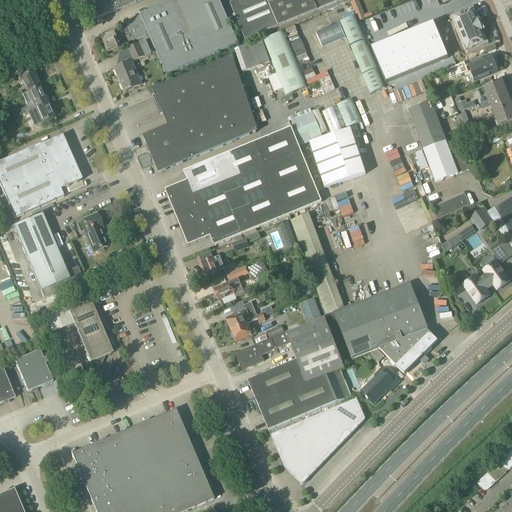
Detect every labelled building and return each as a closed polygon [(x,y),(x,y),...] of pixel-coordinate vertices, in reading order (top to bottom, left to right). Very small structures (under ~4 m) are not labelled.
[(84,0),(94,21),(142,0),(84,0)] [(141,17),(126,23),(128,26),(123,29),(125,35),(131,33),(134,41),(148,34),(166,76),(238,45),(218,0),(176,0),(144,14),(141,15),(140,15),(141,17)] [(242,0),(230,5),(246,42),(278,28),(279,32),(355,0),(242,0)] [(357,0),(350,3),(358,23),(372,17),(371,13),(364,15),(358,0),(357,0)] [(470,12),(453,19),(460,35),(479,27),(477,22),(475,23),(470,12)] [(340,24),(350,46),(365,40),(355,17),(340,24)] [(433,23),(423,27),(438,63),(448,59),(433,23)] [(345,39),(339,24),(316,34),(322,48),(345,39)] [(440,27),(439,28),(445,42),(450,40),(444,26),(440,27)] [(423,27),(413,32),(427,67),(438,63),(423,27)] [(479,27),(460,35),(467,51),(483,44),(479,34),(481,33),(479,27)] [(274,94),(284,89),(287,96),(307,88),(283,32),(263,41),(278,75),(268,79),(274,94)] [(413,32),(402,36),(417,72),(427,67),(413,32)] [(114,40),(117,39),(114,33),(105,37),(106,39),(102,40),(107,53),(118,49),(114,40)] [(402,36),(392,40),(406,76),(417,72),(402,36)] [(392,40),(381,45),(396,80),(406,76),(392,40)] [(445,42),(451,57),(456,55),(450,40),(445,42)] [(133,61),(150,54),(145,41),(128,48),(133,61)] [(270,64),(262,41),(234,51),(242,73),(270,64)] [(350,48),(362,75),(377,69),(365,41),(350,48)] [(381,45),(371,49),(385,84),(396,80),(381,45)] [(167,127),(142,137),(158,173),(257,132),(232,57),(152,90),(154,96),(152,96),(152,97),(153,97),(160,116),(161,117),(162,116),(167,127)] [(491,57),(468,66),(474,81),(497,72),(491,57)] [(114,68),(124,93),(141,86),(131,62),(114,68)] [(362,77),(370,95),(384,89),(377,70),(362,77)] [(27,93),(40,87),(32,72),(20,77),(27,93)] [(511,109),(501,82),(478,91),(482,102),(483,104),(489,102),(499,127),(511,121),(511,109)] [(40,87),(27,93),(22,96),(27,106),(32,103),(34,109),(47,103),(40,87)] [(454,100),(459,112),(464,110),(459,98),(454,100)] [(352,100),(337,106),(346,129),(361,123),(352,100)] [(47,103),(34,109),(41,124),(54,119),(47,103)] [(431,103),(409,111),(435,183),(468,171),(461,150),(454,153),(451,145),(447,147),(431,103)] [(439,103),(433,105),(436,111),(442,109),(439,103)] [(318,111),(313,113),(321,135),(327,132),(318,111)] [(289,122),(291,129),(183,172),(187,182),(164,191),(187,246),(209,237),(213,246),(321,203),(299,147),(322,138),(312,113),(289,122)] [(469,139),(474,137),(473,134),(471,129),(465,113),(461,115),(460,116),(469,139)] [(351,129),(355,140),(361,138),(357,127),(351,129)] [(310,144),(324,189),(365,175),(351,131),(310,144)] [(39,145),(0,162),(0,187),(14,219),(63,198),(60,191),(81,181),(62,137),(40,146),(39,145)] [(478,149),(471,146),(467,154),(474,157),(478,149)] [(438,221),(470,206),(464,195),(433,209),(438,221)] [(511,198),(495,208),(494,209),(501,220),(495,224),(508,246),(509,247),(510,246),(511,249),(511,198)] [(438,220),(433,210),(427,213),(432,223),(438,220)] [(480,231),(491,223),(482,210),(471,218),(480,231)] [(41,215),(13,227),(41,292),(69,280),(42,215),(41,214),(41,215)] [(97,214),(83,220),(84,222),(77,225),(80,233),(84,231),(93,253),(107,247),(100,230),(103,229),(101,224),(102,224),(100,218),(99,219),(97,214)] [(279,226),(288,250),(297,247),(288,222),(279,226)] [(246,238),(248,243),(259,239),(257,234),(246,238)] [(235,253),(249,249),(246,240),(232,245),(235,253)] [(447,253),(454,248),(451,243),(443,248),(447,253)] [(492,253),(501,265),(508,260),(499,248),(492,253)] [(210,252),(199,257),(202,264),(201,265),(206,279),(220,273),(220,272),(225,270),(223,264),(225,263),(223,257),(220,258),(215,260),(215,259),(214,259),(210,252)] [(490,289),(494,286),(497,291),(510,282),(508,280),(497,264),(496,262),(483,271),(486,275),(482,278),(490,289)] [(247,269),(252,280),(265,275),(260,264),(247,269)] [(482,278),(478,281),(476,277),(463,286),(477,305),(482,302),(489,296),(486,291),(490,289),(482,278)] [(308,297),(314,294),(311,286),(312,286),(309,278),(299,281),(302,289),(304,289),(308,297)] [(448,284),(457,296),(464,291),(455,279),(448,284)] [(243,294),(240,286),(240,285),(238,280),(213,289),(218,302),(233,296),(234,298),(243,294)] [(335,314),(324,318),(325,320),(342,364),(353,360),(353,361),(369,355),(378,351),(379,351),(385,356),(404,376),(419,361),(423,365),(428,360),(424,356),(437,342),(430,335),(410,284),(335,314)] [(317,292),(322,306),(340,299),(335,285),(317,292)] [(110,355),(88,302),(69,311),(91,363),(110,355)] [(233,315),(225,319),(226,320),(230,331),(246,325),(257,321),(263,318),(262,315),(256,317),(255,314),(250,304),(244,307),(242,303),(230,308),(233,315)] [(72,318),(71,316),(69,311),(68,308),(45,317),(50,329),(52,334),(73,325),(75,324),(72,318)] [(236,355),(235,355),(242,372),(253,367),(264,362),(261,356),(263,355),(290,344),(291,345),(297,362),(248,383),(269,433),(352,398),(340,372),(344,370),(342,364),(325,320),(287,335),(286,335),(285,333),(272,339),(272,340),(236,355)] [(246,325),(230,331),(234,341),(239,339),(239,341),(256,335),(254,330),(249,332),(246,325)] [(284,333),(281,327),(267,333),(269,339),(284,333)] [(14,362),(27,393),(52,383),(39,351),(14,362)] [(378,351),(369,355),(377,364),(384,357),(378,351)] [(0,367),(0,404),(14,398),(1,367),(0,367)] [(387,370),(384,373),(381,370),(374,377),(375,378),(361,392),(365,396),(364,397),(373,406),(386,393),(385,390),(393,382),(389,378),(392,375),(387,370)] [(357,400),(271,437),(285,469),(302,486),(366,421),(357,400)] [(70,456),(94,511),(187,511),(213,501),(175,411),(70,456)] [(507,472),(511,467),(511,466),(504,458),(498,463),(507,472)] [(507,472),(498,463),(493,468),(501,477),(507,472)] [(493,468),(487,473),(496,482),(501,477),(493,468)] [(487,473),(482,478),(490,488),(496,482),(487,473)] [(490,488),(482,478),(476,483),(485,493),(490,488)] [(0,511),(21,511),(14,495),(10,497),(8,492),(4,494),(0,495),(0,511)]
